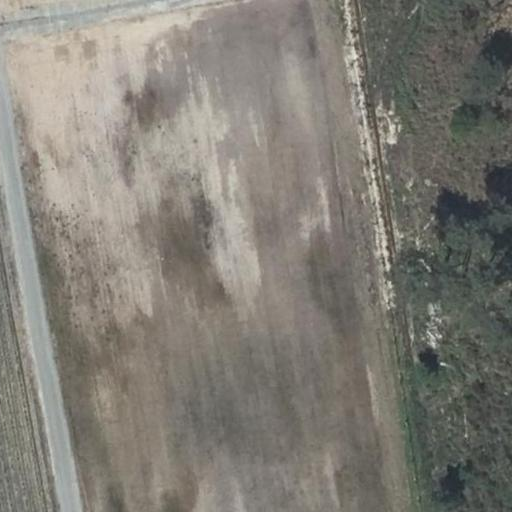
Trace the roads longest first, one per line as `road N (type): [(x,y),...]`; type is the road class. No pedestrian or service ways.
road 1 (track): [(425,511),(345,0)]
road 2 (track): [(54,511),(0,202)]
